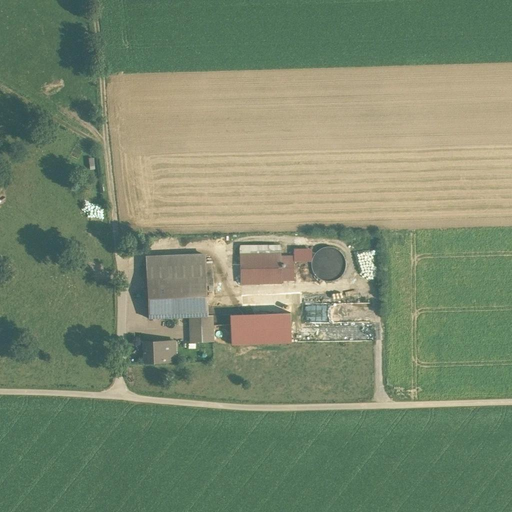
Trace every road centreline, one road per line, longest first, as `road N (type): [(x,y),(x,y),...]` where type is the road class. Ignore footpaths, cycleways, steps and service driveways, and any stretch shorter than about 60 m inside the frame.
road 1 (track): [(511,400),(250,408),(120,398)]
road 2 (track): [(93,0),(108,146)]
road 3 (track): [(0,88),(108,146)]
road 4 (track): [(120,398),(0,393)]
